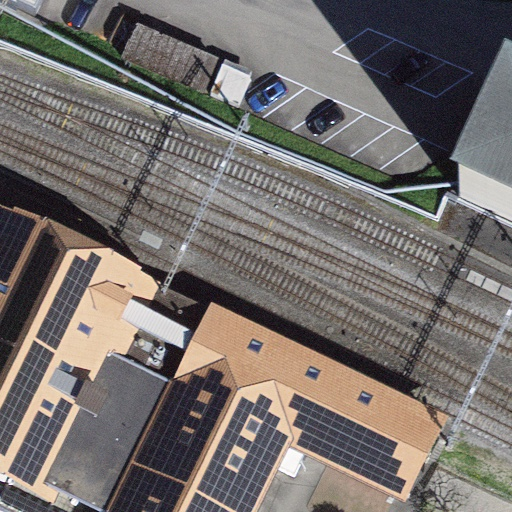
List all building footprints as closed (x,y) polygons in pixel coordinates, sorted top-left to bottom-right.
[(0,0),(35,17),(43,0),(0,0)] [(511,89),(508,88),(458,196),(511,221),(511,89)] [(0,464),(40,484),(121,317),(135,289),(8,228),(0,244),(0,464)] [(0,511),(120,511),(209,325),(135,289),(121,317),(40,484),(0,464),(0,511)] [(310,373),(209,325),(120,511),(243,511),(249,501),(253,503),(255,498),(251,496),(265,467),(269,469),(271,465),(271,464),(267,462),(310,373)] [(430,430),(310,373),(267,462),(271,464),(271,465),(294,476),(311,442),(403,487),(430,430)]
